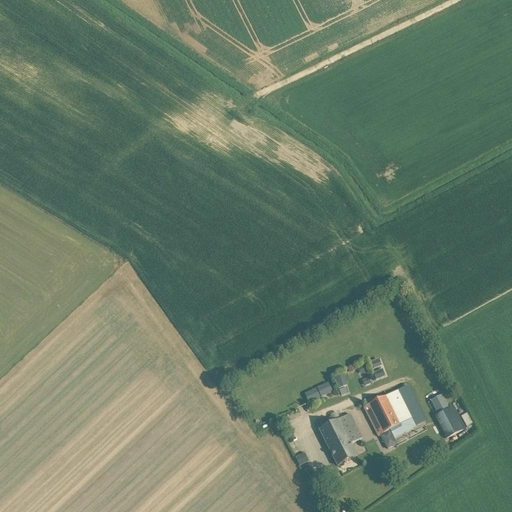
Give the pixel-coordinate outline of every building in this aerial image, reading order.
[(377,360),(369,363),(372,370),(380,367),(377,360)] [(358,370),(362,374),(367,370),(362,365),(358,370)] [(381,370),(373,373),(375,380),(384,377),(381,370)] [(339,389),(347,386),(343,375),(335,377),(339,389)] [(333,392),(329,385),(318,390),(321,397),(333,392)] [(341,396),(349,393),(346,387),(339,389),(341,396)] [(378,436),(390,430),(394,437),(412,428),(409,421),(412,419),(398,390),(363,408),(378,436)] [(320,398),(317,391),(306,396),(309,403),(320,398)] [(435,417),(447,439),(462,431),(451,409),(435,417)] [(350,414),(319,430),(338,467),(358,457),(351,444),(362,439),(350,414)] [(296,457),(300,465),(309,461),(305,453),(296,457)]
